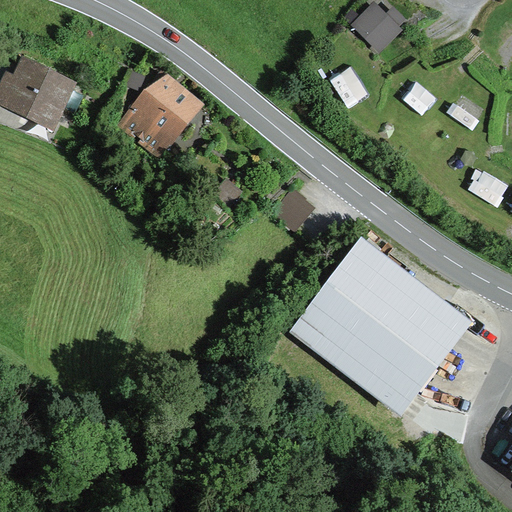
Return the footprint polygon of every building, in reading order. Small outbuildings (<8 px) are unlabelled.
[(380,51),(407,23),(383,0),(374,0),(352,23),(380,51)] [(330,76),(348,108),(372,93),(354,62),(330,76)] [(0,123),(51,143),(60,126),(51,122),(69,89),(23,68),(16,85),(6,80),(0,92),(0,97),(22,108),(19,113),(0,103),(0,123)] [(161,74),(120,122),(155,151),(193,108),(167,86),(171,82),(161,74)] [(408,85),(399,94),(420,116),(430,107),(408,85)] [(150,205),(161,218),(174,208),(163,195),(150,205)] [(464,328),(360,249),(297,332),(400,411),(464,328)]
